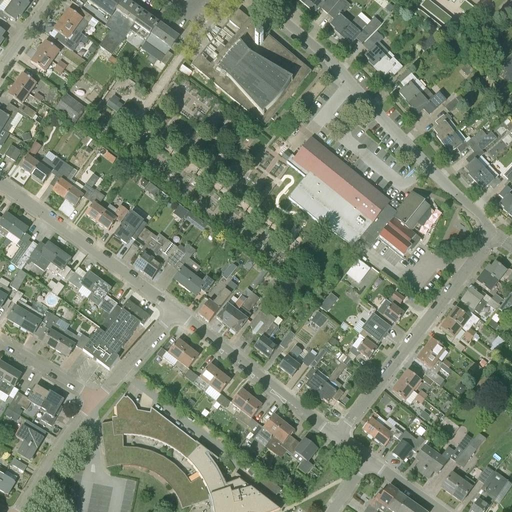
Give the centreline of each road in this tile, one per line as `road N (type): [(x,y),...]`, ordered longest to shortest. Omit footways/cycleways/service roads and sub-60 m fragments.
road 1 (residential): [(493,234),(321,51),(258,0)]
road 2 (residential): [(338,436),(493,234)]
road 3 (residential): [(175,309),(0,181)]
road 4 (residential): [(338,436),(175,309)]
road 5 (residential): [(18,511),(94,398)]
road 6 (residential): [(94,398),(175,309)]
